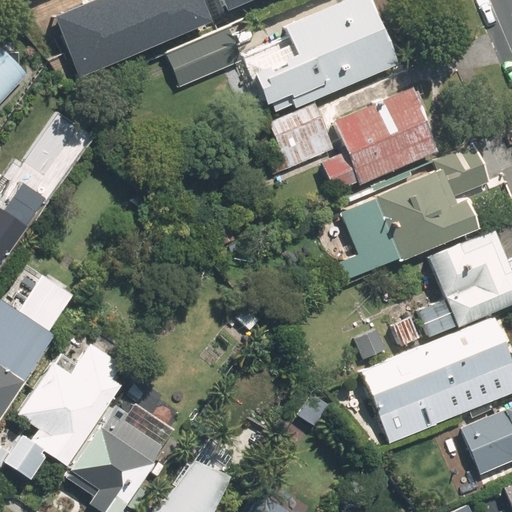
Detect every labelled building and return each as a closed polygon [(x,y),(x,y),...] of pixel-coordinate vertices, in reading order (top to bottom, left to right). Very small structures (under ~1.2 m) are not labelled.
[(78,0),(48,14),(75,74),(211,13),(205,0),(78,0)] [(358,0),(341,0),(269,32),(276,49),(232,68),(250,109),(259,105),(263,114),(280,107),(282,112),(387,66),(358,0)] [(218,28),(156,55),(171,91),(233,65),(218,28)] [(0,97),(15,81),(0,66),(0,97)] [(397,92),(318,126),(309,105),(261,125),(280,171),(308,159),(324,195),(347,185),(350,190),(425,158),(397,92)] [(0,140),(0,169),(14,152),(0,140)] [(429,170),(328,216),(347,257),(331,264),(341,286),(463,230),(448,198),(481,183),(465,148),(426,165),(429,170)] [(480,232),(415,260),(433,304),(408,314),(420,342),(511,303),(511,266),(510,261),(495,267),(480,232)] [(0,406),(44,338),(38,333),(64,292),(36,274),(9,317),(0,310),(0,406)] [(481,322),(348,377),(377,448),(510,393),(481,322)] [(370,330),(347,342),(358,363),(381,351),(370,330)] [(47,356),(5,417),(17,425),(0,449),(0,473),(16,485),(33,460),(52,472),(120,373),(80,346),(65,368),(47,356)] [(306,428),(319,405),(303,396),(290,419),(306,428)] [(511,402),(452,430),(472,475),(511,456),(511,402)] [(106,405),(55,478),(83,498),(76,508),(81,511),(111,511),(155,449),(116,421),(120,415),(106,405)] [(184,460),(146,511),(202,511),(221,487),(184,460)] [(511,511),(511,483),(493,492),(501,511),(511,511)] [(275,511),(257,499),(247,511),(275,511)]
